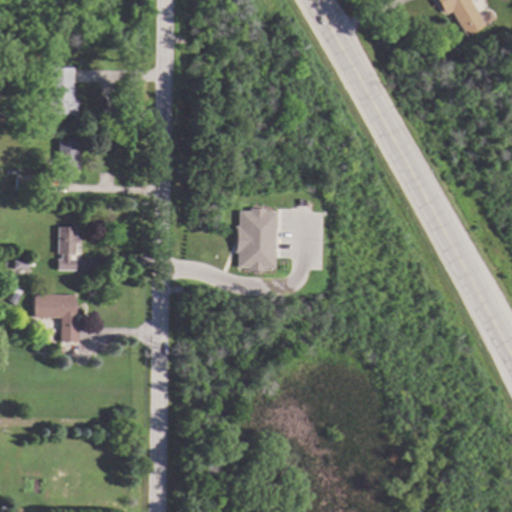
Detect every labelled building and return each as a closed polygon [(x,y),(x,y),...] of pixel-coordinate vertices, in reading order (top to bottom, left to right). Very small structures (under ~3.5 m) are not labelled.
[(466,0),(482,25),(463,36),(448,12),(443,15),(433,0),(466,0)] [(73,99),(78,99),(78,113),(51,113),(50,67),(73,67),(73,99)] [(77,167),(73,167),(73,177),(63,177),(63,167),(59,167),(59,140),(77,141),(77,167)] [(33,176),(33,190),(17,190),(17,176),(33,176)] [(272,211),(234,210),(234,270),(272,270),(272,211)] [(77,237),(79,237),(79,243),(76,243),(76,253),(72,253),(72,259),(76,259),(76,270),(58,270),(58,259),(62,259),(62,253),(58,253),(58,227),(77,227),(77,237)] [(30,269),(14,268),(15,259),(30,259),(30,269)] [(75,309),(77,309),(77,323),(79,323),(79,341),(60,341),(61,318),(34,317),(35,294),(76,295),(75,309)]
